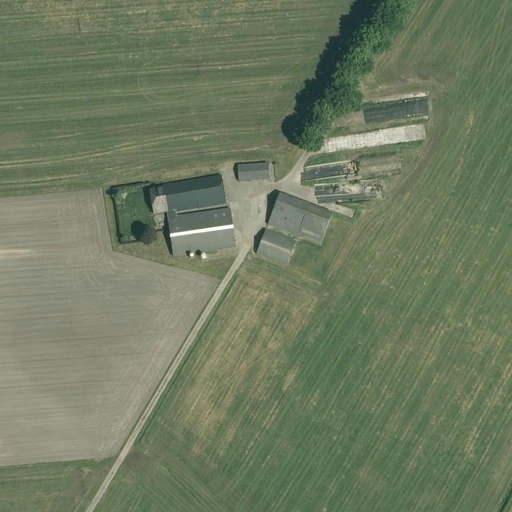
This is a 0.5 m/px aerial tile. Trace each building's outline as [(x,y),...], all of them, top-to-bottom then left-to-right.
[(410,104),(414,116),(430,110),(426,99),(410,104)] [(392,160),(383,164),(387,171),(396,167),(392,160)] [(239,182),(252,181),(250,165),(238,166),(239,182)] [(236,247),(230,209),(175,217),(174,212),(226,204),(221,177),(163,186),(163,188),(150,190),(153,214),(167,212),(174,257),(236,247)] [(328,191),(328,197),(366,195),(365,186),(322,188),(322,191),(328,191)] [(322,244),(333,216),(280,197),(270,224),(322,244)] [(266,230),(256,255),(287,267),(297,242),(266,230)]
